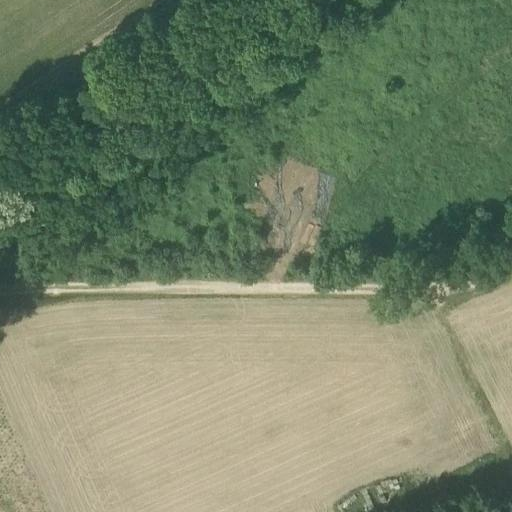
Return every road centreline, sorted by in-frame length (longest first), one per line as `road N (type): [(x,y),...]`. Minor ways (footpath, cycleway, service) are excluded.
road 1 (track): [(0,290),(412,290),(491,285),(511,275)]
road 2 (track): [(168,0),(0,112)]
